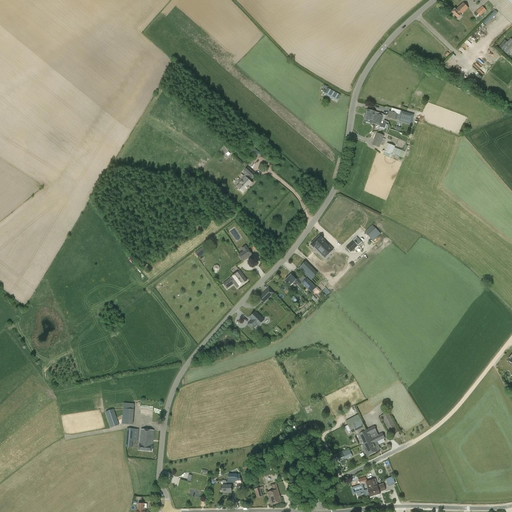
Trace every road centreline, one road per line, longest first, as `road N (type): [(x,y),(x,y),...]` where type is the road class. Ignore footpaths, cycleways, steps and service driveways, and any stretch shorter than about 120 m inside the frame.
road 1 (unclassified): [(167,511),(158,480),(161,437),(185,365),(333,198),(362,83),(405,26),(440,0)]
road 2 (unclassified): [(340,511),(511,506)]
road 3 (track): [(409,443),(448,415),(511,338)]
road 4 (unclassified): [(317,511),(322,487),(409,443)]
